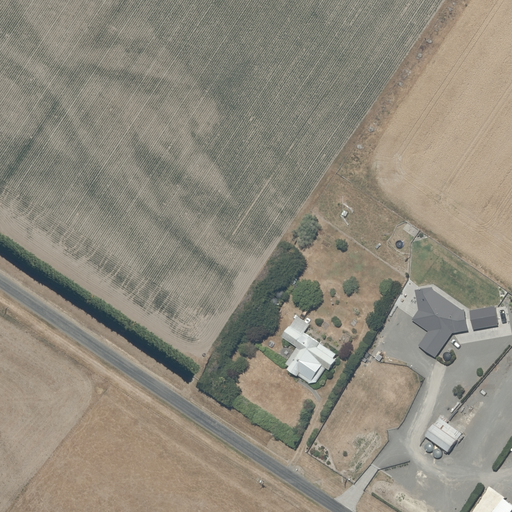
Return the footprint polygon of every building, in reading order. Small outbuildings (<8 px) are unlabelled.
[(434,290),(433,286),(415,290),(419,311),(413,319),(428,331),(419,346),(437,357),(454,335),(469,330),(465,309),(462,310),(434,290)] [(495,306),(471,310),(474,330),(498,326),(495,308),(495,306)] [(300,375),(311,383),(318,383),(326,369),(329,370),(337,360),(334,358),(337,354),(305,333),(310,326),(297,318),(283,338),(298,347),(286,364),(290,366),(288,369),(299,376),(300,375)] [(463,434),(440,418),(427,436),(450,452),(463,434)] [(380,457),(379,459),(388,465),(393,457),(381,450),(378,455),(380,457)]
